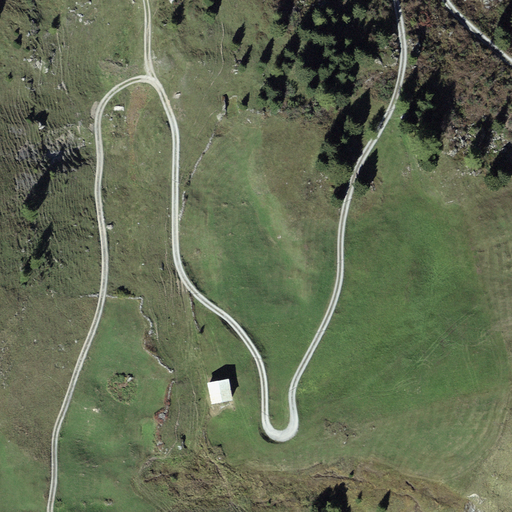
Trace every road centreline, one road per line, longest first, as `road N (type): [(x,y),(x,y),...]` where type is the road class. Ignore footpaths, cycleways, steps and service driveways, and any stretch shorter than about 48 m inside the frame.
road 1 (track): [(397,0),(406,58),(401,87),(354,178),(337,302),(295,384),(288,439),(273,438),(265,427),(263,365),(183,279),(178,139),(152,83)]
road 2 (track): [(152,83),(124,86),(98,111),(108,269),(55,445),(51,511)]
road 3 (track): [(391,113),(421,190),(438,211),(463,211),(477,227),(492,260),(486,285),(496,333)]
